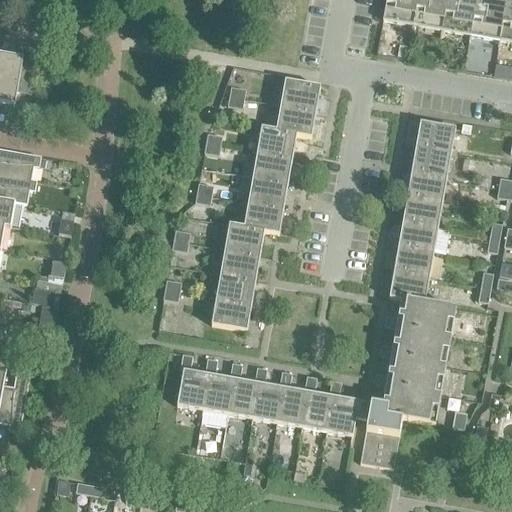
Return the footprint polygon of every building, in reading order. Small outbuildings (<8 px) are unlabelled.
[(385,0),(382,23),(411,28),(416,0),(385,0)] [(416,0),(411,28),(440,33),(445,0),(416,0)] [(445,0),(440,33),(469,38),(475,0),(445,0)] [(475,0),(469,38),(498,43),(505,0),(496,0),(496,3),(489,2),(489,0),(475,0)] [(511,1),(505,0),(498,43),(511,45),(511,1)] [(398,48),(396,60),(405,61),(406,49),(398,48)] [(427,55),(425,64),(433,66),(435,56),(427,55)] [(0,104),(12,107),(12,109),(12,108),(13,108),(22,61),(21,61),(21,60),(20,60),(20,62),(0,58),(0,104)] [(35,63),(22,61),(15,96),(29,98),(35,63)] [(284,84),(279,110),(314,116),(319,90),(284,84)] [(230,91),(228,100),(243,103),(244,93),(230,91)] [(243,103),(228,100),(226,110),(241,112),(243,103)] [(279,110),(275,133),(275,134),(295,138),(295,139),(310,141),(314,116),(279,110)] [(419,126),(414,151),(449,157),(454,132),(419,126)] [(462,128),(460,138),(468,139),(470,129),(462,128)] [(260,131),(256,156),(291,162),(295,139),(295,138),(275,134),(275,133),(260,131)] [(206,138),(204,147),(219,150),(221,140),(206,138)] [(219,150),(204,147),(203,157),(217,159),(219,150)] [(414,151),(410,176),(445,182),(449,157),(414,151)] [(0,178),(29,184),(29,183),(32,170),(37,170),(37,171),(38,171),(40,160),(0,153),(0,178)] [(256,156),(251,181),(286,187),(291,162),(256,156)] [(42,164),(41,170),(49,172),(51,166),(42,164)] [(410,176),(406,201),(441,207),(445,182),(410,176)] [(0,203),(12,205),(12,206),(14,206),(25,208),(25,207),(27,193),(32,194),(32,195),(33,195),(35,184),(29,183),(29,184),(0,178),(0,203)] [(251,181),(247,206),(282,212),(286,187),(251,181)] [(511,184),(499,182),(497,192),(511,194),(511,193),(511,184)] [(197,187),(195,197),(210,199),(212,190),(197,187)] [(511,194),(497,192),(496,201),(510,204),(511,194)] [(210,199),(195,197),(194,206),(208,209),(210,199)] [(406,201),(401,226),(436,232),(441,207),(406,201)] [(0,227),(2,228),(2,229),(9,231),(9,230),(10,230),(10,229),(8,229),(12,206),(12,205),(0,203),(0,227)] [(247,206),(243,230),(242,231),(263,234),(263,235),(277,238),(282,212),(247,206)] [(60,223),(57,239),(69,241),(72,225),(60,223)] [(401,226),(397,250),(432,257),(436,232),(401,226)] [(228,227),(223,253),(258,259),(263,235),(263,234),(242,231),(243,230),(228,227)] [(491,227),(488,241),(498,243),(501,228),(491,227)] [(174,235),(172,244),(187,247),(188,237),(174,235)] [(498,243),(488,241),(486,256),(495,257),(498,243)] [(511,242),(504,241),(503,251),(511,252),(511,242)] [(187,247),(172,244),(170,254),(185,256),(187,247)] [(397,250),(392,275),(428,281),(432,257),(397,250)] [(223,253),(219,278),(254,284),(258,259),(223,253)] [(52,263),(49,280),(62,282),(65,266),(52,263)] [(511,268),(500,267),(497,280),(511,282),(511,268)] [(388,301),(405,304),(405,303),(423,307),(423,306),(428,281),(392,275),(388,301)] [(482,276),(479,291),(489,292),(492,278),(482,276)] [(219,278),(214,303),(250,309),(254,284),(219,278)] [(36,282),(35,292),(53,295),(51,311),(57,312),(61,286),(36,282)] [(497,283),(495,292),(510,295),(511,285),(497,283)] [(165,284),(163,294),(178,296),(180,287),(165,284)] [(489,292),(479,291),(477,305),(486,307),(489,292)] [(178,296),(163,294),(162,303),(176,306),(178,296)] [(250,309),(214,303),(210,328),(245,335),(250,309)] [(365,433),(381,436),(398,439),(401,423),(428,428),(449,310),(423,306),(423,307),(405,303),(405,304),(402,318),(406,318),(405,324),(384,320),(383,330),(400,333),(397,347),(401,347),(400,353),(379,349),(378,359),(394,362),(392,375),(396,376),(395,382),(374,378),(373,388),(389,391),(387,404),(391,405),(390,411),(369,407),(365,433)] [(42,309),(38,333),(53,336),(55,324),(56,318),(57,312),(51,311),(42,309)] [(176,409),(201,414),(208,379),(203,378),(188,375),(191,360),(181,359),(178,374),(182,375),(176,409)] [(201,414),(226,418),(232,383),(228,382),(213,380),(216,365),(206,363),(203,378),(208,379),(201,414)] [(226,418),(251,423),(257,387),(253,387),(238,384),(241,369),(231,367),(228,382),(232,383),(226,418)] [(0,396),(0,426),(9,428),(8,433),(7,433),(7,434),(18,436),(30,371),(16,369),(16,370),(17,370),(13,392),(2,390),(1,390),(0,396)] [(251,423),(276,427),(282,392),(278,391),(263,388),(266,373),(255,372),(253,387),(257,387),(251,423)] [(172,375),(171,384),(179,386),(181,376),(172,375)] [(276,427),(301,431),(307,396),(303,395),(288,393),(290,378),(280,376),(278,391),(282,392),(276,427)] [(301,431),(326,436),(332,400),(327,400),(313,397),(315,382),(305,380),(303,395),(307,396),(301,431)] [(332,400),(326,436),(351,440),(357,405),(337,401),(340,386),(330,385),(327,400),(332,400)] [(454,416),(451,432),(463,434),(466,418),(454,416)] [(365,433),(363,442),(380,445),(381,436),(365,433)] [(381,436),(380,445),(396,448),(398,439),(381,436)] [(363,442),(362,450),(378,453),(380,445),(363,442)] [(380,445),(378,453),(395,456),(396,448),(380,445)] [(362,450),(360,459),(377,461),(378,453),(362,450)] [(378,453),(377,461),(393,464),(395,456),(378,453)] [(359,467),(375,470),(377,461),(360,459),(359,466),(359,467)] [(377,461),(375,470),(392,473),(392,471),(393,464),(377,461)] [(291,476),(290,484),(304,487),(306,476),(298,475),(299,466),(293,465),(291,476)] [(244,467),(242,477),(249,479),(251,468),(244,467)] [(89,499),(91,489),(76,487),(74,496),(89,499)] [(257,487),(246,494),(250,501),(261,493),(257,487)] [(89,499),(103,501),(105,492),(91,489),(89,499)] [(139,507),(140,498),(126,495),(124,505),(139,507)] [(139,507),(153,510),(155,500),(140,498),(139,507)]
